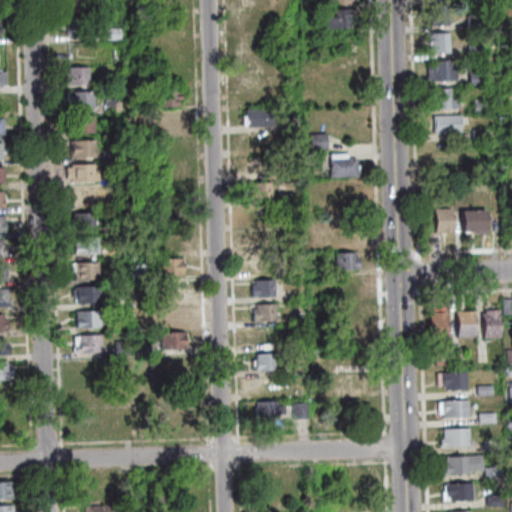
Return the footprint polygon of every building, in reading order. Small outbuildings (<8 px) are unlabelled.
[(87,0),(87,11),(63,11),(63,0),(87,0)] [(427,5),(444,4),(445,25),(428,26),(427,5)] [(322,27),(321,16),(331,16),(331,10),(353,9),(354,26),(322,27)] [(464,15),(477,15),(477,28),(464,28),(464,15)] [(64,19),(89,18),(89,34),(64,35),(64,19)] [(104,39),(103,27),(117,27),(117,39),(104,39)] [(428,33),(445,32),(445,52),(428,53),(428,33)] [(464,46),(478,46),(478,57),(464,58),(464,46)] [(359,57),(329,57),(329,75),(359,75),(359,57)] [(429,60),(453,60),(453,78),(451,80),(429,80),(429,78),(424,78),(424,67),(429,67),(429,60)] [(85,66),(85,83),(61,83),(61,74),(66,74),(65,67),(85,66)] [(466,71),(479,71),(479,84),(466,85),(466,71)] [(175,105),(154,106),(154,88),(174,88),(175,105)] [(427,89),(445,88),(446,98),(454,97),(454,107),(428,108),(427,89)] [(65,91),(90,91),(90,107),(66,107),(65,91)] [(103,100),(118,99),(118,110),(103,110),(103,100)] [(470,102),(484,102),(484,112),(470,112),(470,102)] [(243,109),(270,108),(271,125),(243,126),(243,109)] [(154,130),(153,112),(176,112),(176,114),(181,114),(181,126),(177,126),(177,130),(154,130)] [(90,115),(91,132),(68,133),(68,115),(90,115)] [(430,116),(457,115),(458,133),(430,133),(430,116)] [(282,129),(282,117),(294,117),(294,128),(282,129)] [(469,129),(483,128),(484,139),(469,140),(469,129)] [(323,145),(311,145),(310,134),(323,133),(323,145)] [(68,141),(91,140),(91,155),(68,156),(68,141)] [(118,150),(119,160),(106,160),(106,150),(118,150)] [(354,175),(327,176),(326,159),(354,158),(354,175)] [(182,160),(160,160),(160,185),(182,185),(182,160)] [(68,165),(95,164),(95,180),(69,181),(69,178),(64,178),(63,168),(68,168),(68,165)] [(108,175),(121,175),(121,184),(108,185),(108,175)] [(444,191),(431,192),(430,181),(444,181),(444,191)] [(268,198),(247,199),(247,190),(250,190),(250,182),(268,182),(268,198)] [(105,196),(105,186),(118,185),(118,196),(105,196)] [(97,191),(98,208),(70,209),(70,191),(97,191)] [(335,192),(335,211),(357,211),(357,192),(335,192)] [(166,202),(164,213),(177,216),(179,205),(166,202)] [(272,223),(272,207),(250,207),(250,223),(272,223)] [(429,209),(447,208),(448,230),(430,231),(429,209)] [(457,211),(481,210),(482,230),(458,231),(457,211)] [(92,228),(71,229),(71,213),(91,212),(92,228)] [(335,241),(359,241),(359,224),(335,224),(335,241)] [(121,232),(107,233),(107,225),(120,225),(121,232)] [(274,230),(250,230),(250,245),(274,245),(274,230)] [(181,250),(181,233),(160,233),(160,250),(181,250)] [(72,237),(96,236),(96,253),(73,253),(72,237)] [(356,268),(334,269),(334,253),(352,252),(352,256),(356,256),(356,268)] [(249,256),(270,255),(270,271),(250,272),(249,256)] [(179,274),(156,275),(155,259),(179,258),(179,274)] [(68,272),(68,262),(96,262),(96,278),(73,279),(72,272),(68,272)] [(360,276),(340,276),(340,293),(360,293),(360,276)] [(253,280),(272,279),(272,295),(250,296),(250,285),(253,285),(253,280)] [(160,300),(159,283),(180,282),(180,299),(160,300)] [(73,286),(97,286),(98,302),(73,303),(73,286)] [(8,305),(0,305),(0,288),(4,288),(5,298),(8,298),(8,305)] [(108,306),(108,296),(121,296),(122,305),(108,306)] [(509,313),(500,313),(500,299),(509,299),(509,313)] [(361,318),(361,301),(343,301),(343,318),(361,318)] [(250,308),(253,308),(253,304),(272,304),(273,320),(250,320),(250,308)] [(181,324),(159,324),(159,308),(181,307),(181,324)] [(442,336),(425,337),(424,308),(440,307),(440,311),(442,311),(442,336)] [(98,310),(98,327),(73,327),(73,310),(98,310)] [(479,337),(478,313),(481,313),(481,311),(495,310),(495,337),(479,337)] [(453,337),(452,311),(469,311),(469,337),(453,337)] [(0,313),(0,329),(8,330),(8,313),(0,313)] [(160,348),(159,332),(182,331),(183,347),(160,348)] [(254,336),(257,346),(273,342),(271,332),(254,336)] [(71,336),(98,336),(98,351),(71,351),(71,336)] [(0,354),(9,354),(9,338),(0,337),(0,354)] [(113,355),(113,341),(126,340),(127,355),(113,355)] [(135,355),(134,344),(148,343),(148,354),(135,355)] [(511,364),(503,365),(503,349),(511,348),(511,364)] [(459,363),(449,364),(449,349),(458,349),(459,363)] [(254,354),(275,353),(275,360),(272,360),(272,369),(253,370),(253,360),(254,359),(254,354)] [(446,365),(431,365),(431,354),(445,353),(446,365)] [(101,376),(101,359),(77,359),(77,376),(101,376)] [(3,380),(0,380),(0,362),(8,362),(8,377),(3,377),(3,380)] [(304,372),(291,372),(291,363),(304,363),(304,372)] [(441,390),(440,385),(438,385),(437,373),(463,372),(463,389),(441,390)] [(361,390),(339,390),(338,375),(357,374),(357,378),(361,378),(361,390)] [(101,383),(79,383),(79,399),(101,399),(101,383)] [(488,395),(473,395),(473,386),(488,386),(488,395)] [(464,416),(439,417),(438,400),(464,400),(464,416)] [(253,402),(274,401),(275,417),(254,417),(253,402)] [(291,418),(290,403),(304,403),(304,417),(291,418)] [(192,406),(171,406),(171,424),(192,424),(192,406)] [(102,410),(82,410),(82,428),(102,428),(102,410)] [(475,413),(491,413),(491,422),(475,422),(475,413)] [(119,427),(130,427),(130,416),(119,416),(119,427)] [(437,445),(437,438),(440,438),(439,429),(465,428),(466,445),(437,445)] [(480,441),(496,440),(496,448),(481,449),(480,441)] [(477,455),(478,470),(465,470),(465,473),(441,474),(441,463),(443,462),(443,456),(477,455)] [(481,467),(497,467),(497,477),(481,478),(481,467)] [(259,469),(259,488),(288,488),(288,469),(259,469)] [(88,496),(105,496),(105,477),(88,477),(88,496)] [(0,498),(0,481),(9,481),(9,498),(0,498)] [(468,482),(468,500),(439,501),(439,492),(442,492),(442,483),(468,482)] [(482,495),(498,495),(499,506),(482,506),(482,495)] [(12,511),(12,504),(0,503),(0,511),(12,511)]
